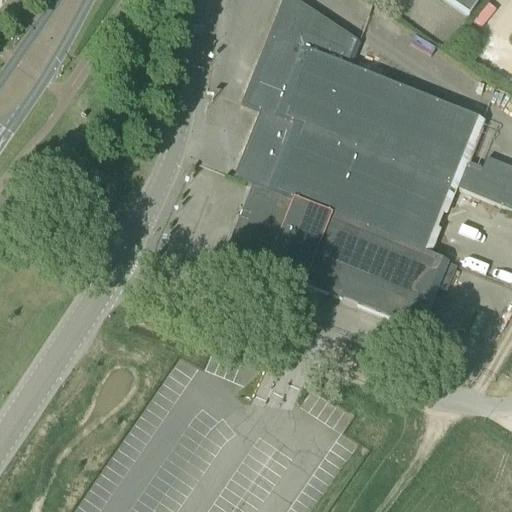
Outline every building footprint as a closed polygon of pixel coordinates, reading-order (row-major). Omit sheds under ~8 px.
[(283,0),(241,106),(259,114),(260,113),(453,191),(511,214),(511,171),(485,161),(481,171),(464,164),(481,122),(350,70),(359,46),(288,0),(283,0)] [(438,0),(467,19),(480,0),(438,0)] [(260,113),(259,114),(233,181),(251,188),(252,187),(426,258),(427,256),(453,191),(260,113)] [(445,263),(427,256),(426,258),(252,187),(251,188),(225,255),(417,332),(445,263)] [(437,289),(447,293),(456,269),(446,265),(437,289)]
